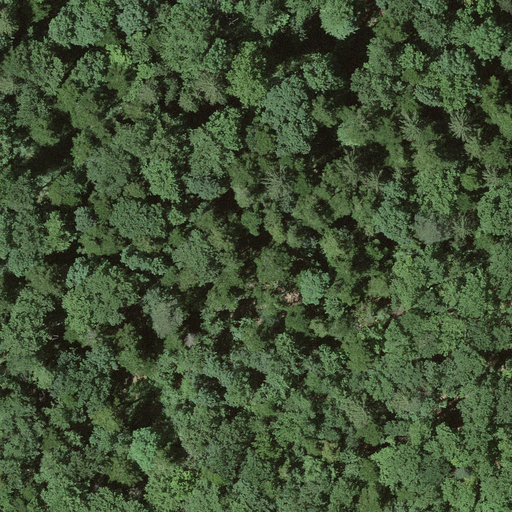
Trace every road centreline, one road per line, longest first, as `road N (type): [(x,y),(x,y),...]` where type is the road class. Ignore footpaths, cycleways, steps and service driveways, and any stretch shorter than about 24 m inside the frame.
road 1 (track): [(61,511),(63,459),(114,368),(214,100),(273,0)]
road 2 (track): [(511,56),(445,192),(407,300),(383,511)]
